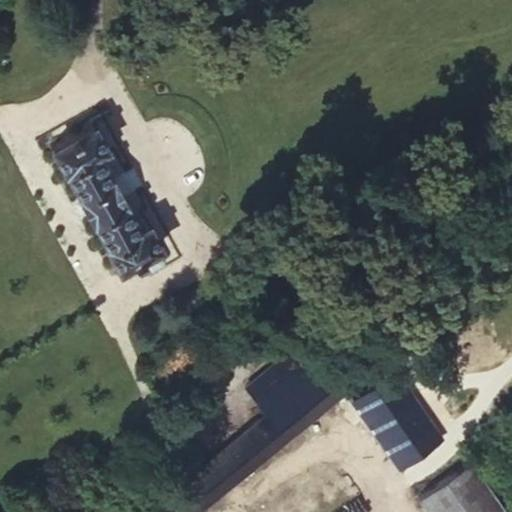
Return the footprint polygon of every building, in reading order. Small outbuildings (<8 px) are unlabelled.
[(137,227),(123,203),(122,201),(123,200),(109,175),(108,176),(94,151),(104,145),(91,122),(49,145),(62,168),(63,167),(77,193),(76,194),(90,219),(91,218),(105,244),(104,244),(117,268),(139,256),(147,270),(161,263),(161,260),(154,247),(159,245),(146,221),(137,227)] [(325,362),(305,336),(304,337),(243,385),(265,412),(325,362)] [(325,362),(265,412),(143,511),(192,511),(345,386),(325,362)] [(438,433),(395,369),(351,400),(394,463),(438,433)] [(504,511),(468,460),(418,495),(429,511),(504,511)]
